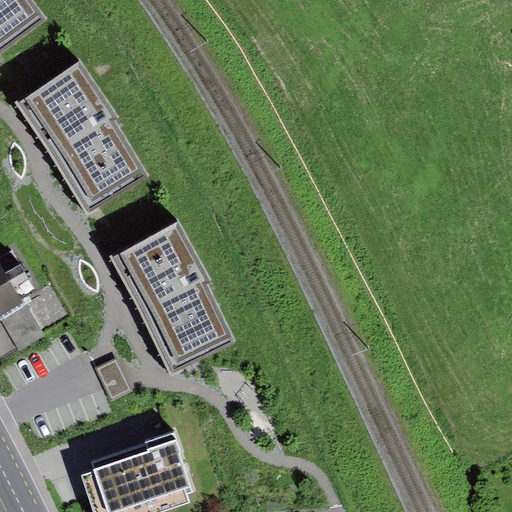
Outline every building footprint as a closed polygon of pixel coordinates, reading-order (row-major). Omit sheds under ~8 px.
[(0,0),(0,52),(42,21),(25,0),(0,0)] [(81,61),(22,99),(51,145),(87,208),(145,175),(111,120),(116,116),(81,61)] [(177,223),(116,257),(141,305),(173,369),(233,341),(203,284),(208,280),(177,223)] [(12,251),(0,257),(0,264),(5,273),(20,264),(12,251)] [(5,273),(0,264),(0,317),(23,304),(38,296),(20,264),(5,273)] [(28,306),(1,322),(18,351),(45,335),(28,306)] [(97,369),(113,401),(134,391),(118,359),(97,369)] [(97,472),(83,477),(95,511),(171,511),(198,503),(176,437),(95,465),(97,472)]
